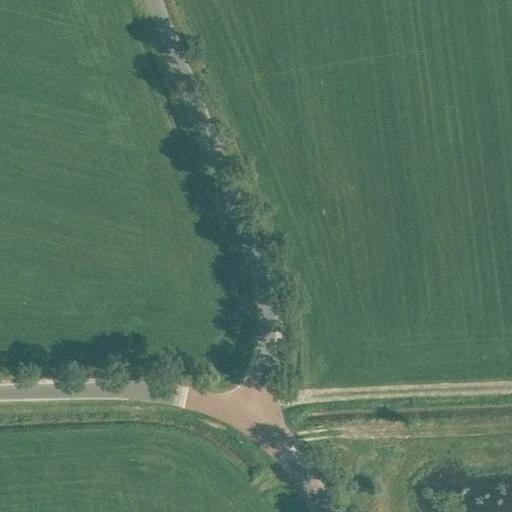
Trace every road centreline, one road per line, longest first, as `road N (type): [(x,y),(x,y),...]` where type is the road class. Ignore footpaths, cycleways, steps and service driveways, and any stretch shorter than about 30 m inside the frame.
road 1 (unclassified): [(261,378),(265,288),(152,0)]
road 2 (unclassified): [(219,409),(163,392),(0,392)]
